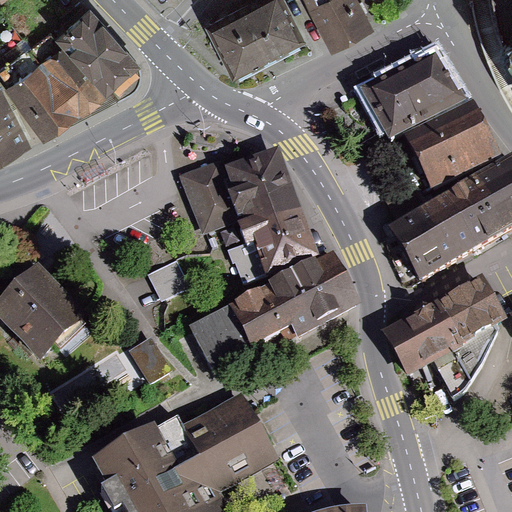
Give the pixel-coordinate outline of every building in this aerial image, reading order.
[(253,0),(255,3),(213,23),(234,68),(297,38),(279,0),(253,0)] [(358,0),(311,0),(332,43),(370,27),(358,0)] [(76,48),(108,88),(140,63),(102,15),(70,40),(76,48)] [(39,75),(76,125),(114,96),(108,88),(76,48),(39,75)] [(435,56),(366,93),(391,139),(460,103),(435,56)] [(14,91),(39,143),(76,125),(39,75),(14,91)] [(14,91),(0,97),(0,161),(39,143),(14,91)] [(409,140),(437,193),(497,162),(470,109),(409,140)] [(243,223),(247,233),(299,213),(277,156),(224,176),(221,167),(197,176),(186,180),(208,237),(243,223)] [(422,283),(511,229),(511,166),(511,165),(393,235),(422,283)] [(316,257),(299,213),(247,233),(251,246),(233,253),(245,284),(316,257)] [(330,259),(195,332),(214,367),(292,325),(299,336),(355,306),(330,259)] [(184,264),(154,277),(164,301),(194,287),(184,264)] [(97,328),(51,275),(11,311),(57,363),(97,328)] [(511,302),(499,281),(406,338),(435,385),(511,338),(511,302)] [(131,352),(152,386),(175,372),(154,338),(131,352)] [(249,387),(111,461),(138,511),(263,511),(304,490),(249,387)]
